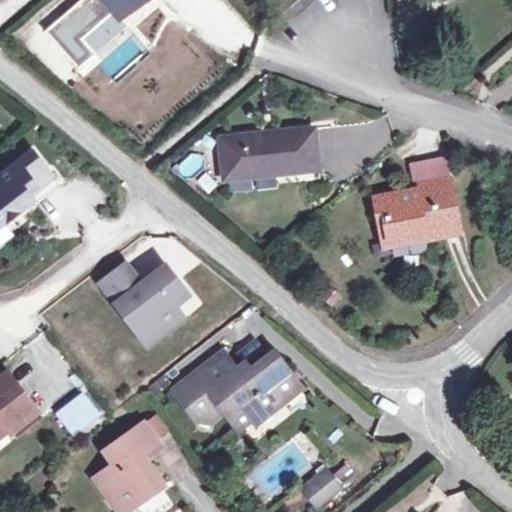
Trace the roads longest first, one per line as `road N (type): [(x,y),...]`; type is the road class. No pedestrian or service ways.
road 1 (residential): [(401,397),(0,69)]
road 2 (residential): [(309,38),(364,88),(511,139)]
road 3 (residential): [(511,499),(401,397)]
road 4 (residential): [(401,397),(511,302)]
